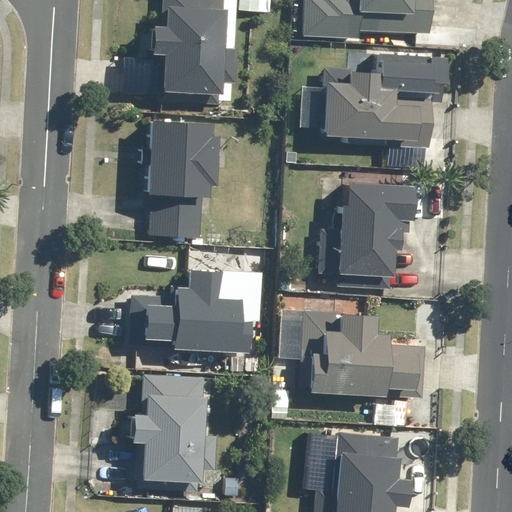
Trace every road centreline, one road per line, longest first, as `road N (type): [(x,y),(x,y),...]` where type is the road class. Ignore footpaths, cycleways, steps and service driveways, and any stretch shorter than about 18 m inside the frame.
road 1 (residential): [(52,0),(26,511)]
road 2 (residential): [(493,511),(511,203)]
